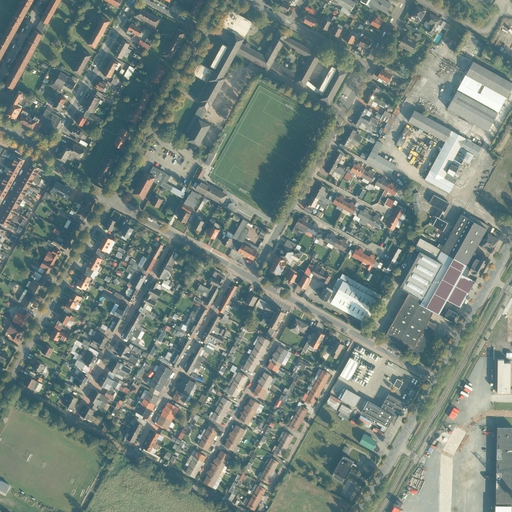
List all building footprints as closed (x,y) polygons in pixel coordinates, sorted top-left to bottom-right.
[(22,0),(18,7),(27,12),(33,0),(22,0)] [(54,11),(60,0),(50,0),(47,7),(54,11)] [(187,4),(179,0),(178,0),(176,5),(184,10),(187,4)] [(199,8),(203,0),(195,0),(193,5),(199,8)] [(356,2),(352,0),(330,0),(350,11),(356,2)] [(354,0),(359,3),(360,1),(369,6),(369,7),(377,11),(378,8),(386,13),(392,2),(387,0),(354,0)] [(287,13),(291,6),(284,2),(283,4),(281,3),(279,6),(281,6),(280,9),(287,13)] [(420,20),(426,10),(416,4),(410,14),(420,20)] [(199,8),(193,5),(188,13),(195,17),(199,8)] [(314,14),(316,11),(306,6),(304,9),(314,14)] [(18,28),(27,12),(18,7),(9,23),(18,28)] [(48,22),(54,11),(47,7),(41,18),(41,19),(47,22),(48,22)] [(135,15),(143,19),(146,12),(139,8),(135,15)] [(234,33),(244,38),(253,22),(230,10),(222,26),(234,33)] [(149,22),(153,15),(146,12),(143,19),(149,22)] [(441,19),(430,12),(424,21),(431,25),(426,32),(431,35),(441,19)] [(315,18),(307,14),(303,21),(311,25),(315,18)] [(370,23),(378,27),(382,20),(381,19),(382,18),(377,15),(376,17),(371,14),(367,20),(371,22),(370,23)] [(105,29),(111,20),(103,15),(97,25),(105,29)] [(156,26),(160,19),(153,15),(149,22),(156,26)] [(326,19),(321,26),(327,29),(330,23),(332,24),(336,17),(333,16),(330,21),(326,19)] [(40,33),(47,22),(41,19),(35,30),(40,33)] [(4,33),(13,37),(18,28),(9,23),(4,33)] [(125,33),(133,37),(135,33),(139,36),(143,30),(131,23),(125,33)] [(93,33),(101,37),(105,29),(97,25),(93,33)] [(333,33),(338,36),(341,31),(345,33),(348,27),(344,25),(342,28),(337,26),(333,33)] [(269,69),(270,67),(295,80),(295,81),(304,87),(323,52),(314,47),(312,49),(287,36),(289,33),(279,27),(265,54),(250,46),(251,44),(247,42),(246,44),(242,42),(244,38),(234,33),(227,45),(223,43),(211,65),(215,67),(214,70),(197,61),(191,73),(207,81),(211,74),(212,74),(209,79),(211,81),(200,100),(202,101),(200,103),(198,108),(206,112),(208,108),(225,77),(224,76),(237,52),(269,69)] [(181,41),(186,32),(178,28),(173,36),(181,41)] [(35,49),(43,34),(40,33),(35,30),(34,29),(26,44),(35,49)] [(351,43),(355,36),(348,32),(344,39),(351,43)] [(0,42),(8,47),(13,37),(4,33),(0,39),(0,42)] [(88,43),(95,47),(101,37),(93,33),(88,43)] [(154,35),(150,33),(145,42),(140,39),(137,44),(147,49),(154,35)] [(416,42),(403,34),(397,45),(410,52),(416,42)] [(511,37),(505,34),(499,44),(511,51),(511,37)] [(176,50),(181,41),(173,36),(168,45),(176,50)] [(366,48),(371,41),(362,36),(358,43),(366,48)] [(122,39),(114,54),(122,58),(130,44),(122,39)] [(29,59),(35,49),(26,44),(20,55),(29,59)] [(171,58),(176,50),(168,45),(163,54),(171,58)] [(78,59),(86,63),(92,54),(84,49),(78,59)] [(137,50),(134,55),(140,59),(143,54),(137,50)] [(24,69),(29,59),(20,55),(15,64),(24,69)] [(80,74),(86,63),(78,59),(72,70),(80,74)] [(106,66),(114,70),(117,64),(109,59),(106,66)] [(511,88),(511,82),(473,60),(446,107),(488,131),(511,88)] [(162,75),(166,68),(159,63),(155,71),(162,75)] [(10,73),(19,78),(24,69),(15,64),(10,73)] [(114,70),(106,66),(102,72),(110,77),(114,70)] [(124,76),(130,79),(135,69),(130,66),(124,76)] [(320,98),(330,103),(348,71),(338,66),(320,98)] [(62,71),(58,68),(49,85),(60,91),(64,84),(72,88),(76,81),(70,78),(71,77),(62,71)] [(384,69),(381,68),(377,76),(378,77),(377,80),(384,84),(386,81),(388,82),(392,74),(388,72),(389,71),(385,69),(384,69)] [(158,83),(162,75),(155,71),(150,79),(158,83)] [(14,88),(19,78),(10,73),(5,83),(14,88)] [(98,80),(95,86),(102,91),(106,84),(98,80)] [(380,89),(373,85),(368,93),(378,98),(380,95),(377,93),(380,89)] [(117,86),(114,92),(120,95),(123,90),(117,86)] [(148,99),(152,92),(144,87),(140,95),(141,95),(148,99)] [(18,89),(6,113),(15,118),(22,105),(18,102),(21,96),(27,100),(29,95),(18,89)] [(378,98),(368,93),(364,101),(370,105),(373,101),(384,107),(386,103),(378,98)] [(86,100),(97,106),(100,100),(89,94),(86,100)] [(56,100),(63,104),(66,99),(58,95),(56,100)] [(144,108),(149,100),(148,99),(141,95),(136,103),(144,108)] [(52,106),(60,110),(63,104),(56,100),(52,106)] [(97,106),(86,100),(83,106),(91,110),(93,108),(95,109),(97,106)] [(140,116),(144,108),(136,103),(132,111),(139,115),(140,116)] [(362,103),(357,114),(376,124),(378,120),(371,116),(371,117),(369,116),(371,112),(369,110),(371,108),(362,103)] [(18,120),(26,124),(30,116),(27,114),(28,111),(23,108),(21,112),(22,113),(18,120)] [(202,120),(206,112),(198,108),(183,135),(187,137),(186,140),(198,147),(210,125),(202,120)] [(62,118),(46,109),(39,122),(41,123),(37,130),(49,137),(52,136),(62,118)] [(387,110),(381,118),(387,122),(393,114),(387,110)] [(127,119),(135,123),(139,115),(132,111),(131,111),(127,119)] [(482,146),(414,111),(408,122),(445,141),(425,180),(449,194),(457,178),(454,176),(463,161),(472,166),(482,146)] [(30,116),(26,124),(33,128),(37,121),(38,121),(40,118),(32,113),(30,116)] [(93,113),(91,116),(102,122),(103,119),(93,113)] [(78,114),(74,122),(82,125),(85,118),(78,114)] [(376,124),(357,114),(351,124),(358,128),(361,122),(367,125),(366,126),(373,130),(376,124)] [(70,133),(80,138),(83,132),(73,127),(70,133)] [(122,148),(131,132),(122,127),(113,144),(122,148)] [(357,131),(349,127),(344,135),(355,140),(357,137),(354,135),(357,131)] [(410,135),(411,135),(413,132),(406,128),(401,136),(407,139),(410,135)] [(355,140),(344,135),(339,145),(347,149),(350,143),(357,147),(359,143),(355,140)] [(377,154),(383,144),(377,140),(366,160),(391,174),(396,164),(377,154)] [(72,150),(69,154),(79,159),(85,150),(75,144),(71,150),(72,150)] [(63,145),(57,157),(65,162),(69,154),(72,150),(71,150),(63,145)] [(9,157),(12,152),(6,149),(3,154),(9,157)] [(360,156),(365,159),(370,150),(367,149),(364,154),(362,152),(360,156)] [(205,162),(209,165),(216,153),(211,150),(205,162)] [(336,151),(329,163),(343,170),(345,166),(339,163),(343,155),(336,151)] [(112,165),(116,157),(108,152),(103,161),(112,165)] [(15,158),(14,160),(22,165),(25,160),(13,153),(11,156),(15,158)] [(19,170),(22,165),(14,160),(12,163),(9,161),(7,163),(19,170)] [(107,174),(112,165),(103,161),(99,170),(107,174)] [(9,168),(8,170),(17,174),(19,170),(7,163),(6,166),(9,168)] [(343,170),(329,163),(325,171),(332,175),(334,171),(344,176),(346,172),(343,170)] [(350,171),(360,176),(364,169),(362,168),(363,165),(358,163),(357,165),(354,163),(350,171)] [(29,169),(37,173),(38,171),(44,174),(46,172),(31,164),(29,169)] [(145,172),(132,194),(143,200),(153,181),(182,197),(184,193),(167,183),(171,176),(153,166),(149,174),(145,172)] [(195,189),(223,204),(228,194),(199,178),(204,170),(200,167),(193,180),(198,183),(195,189)] [(29,169),(26,173),(41,181),(42,179),(36,175),(37,173),(29,169)] [(371,182),(374,175),(372,173),(373,171),(369,169),(368,171),(364,169),(360,176),(371,182)] [(14,180),(17,174),(8,170),(7,172),(3,170),(2,173),(14,180)] [(102,183),(107,174),(99,170),(94,178),(102,183)] [(0,175),(4,178),(3,180),(11,184),(14,180),(2,173),(1,172),(0,173),(0,175)] [(24,178),(32,183),(33,181),(39,184),(41,181),(26,173),(24,178)] [(385,190),(388,183),(385,181),(386,178),(383,176),(381,179),(379,177),(374,184),(385,190)] [(24,178),(21,183),(38,193),(39,190),(34,187),(30,185),(32,183),(24,178)] [(0,184),(9,189),(11,184),(3,180),(2,182),(0,180),(0,184)] [(74,190),(57,181),(52,191),(68,200),(74,190)] [(18,188),(26,192),(27,191),(36,196),(38,193),(21,183),(18,188)] [(311,195),(328,204),(331,200),(321,195),(326,187),(317,183),(311,195)] [(383,193),(386,195),(387,192),(395,196),(399,188),(396,187),(398,185),(394,183),(393,184),(391,183),(391,184),(388,183),(385,190),(383,193)] [(0,190),(6,194),(9,189),(0,184),(0,190)] [(18,188),(15,193),(31,201),(33,202),(34,200),(25,195),(26,192),(18,188)] [(177,218),(186,223),(201,196),(189,189),(186,193),(189,195),(178,213),(179,214),(177,218)] [(423,210),(419,192),(414,193),(416,200),(412,201),(415,212),(423,210)] [(13,198),(21,202),(22,200),(29,204),(31,201),(15,193),(13,198)] [(443,231),(447,223),(439,218),(443,211),(445,212),(449,203),(434,194),(429,203),(439,209),(435,216),(437,217),(432,225),(443,231)] [(87,195),(81,204),(91,209),(96,200),(87,195)] [(151,203),(158,207),(163,199),(155,195),(154,196),(153,196),(150,200),(152,201),(151,203)] [(311,195),(306,205),(313,209),(313,207),(314,208),(317,203),(326,208),(328,204),(311,195)] [(339,197),(336,196),(332,203),(343,209),(347,201),(343,199),(344,197),(340,195),(339,197)] [(13,198),(10,203),(22,209),(24,207),(19,205),(21,202),(13,198)] [(391,207),(394,201),(388,198),(384,204),(391,207)] [(350,203),(347,201),(343,209),(352,214),(356,207),(353,205),(354,203),(352,201),(350,203)] [(7,208),(16,212),(17,210),(22,213),(24,210),(22,209),(10,203),(7,208)] [(86,218),(91,209),(81,204),(76,213),(81,216),(79,218),(84,220),(85,218),(86,218)] [(392,216),(399,220),(405,210),(397,206),(396,208),(394,207),(392,211),(394,212),(392,216)] [(7,208),(5,212),(18,219),(18,220),(20,217),(14,214),(16,212),(7,208)] [(363,211),(361,209),(357,216),(367,222),(371,215),(367,213),(368,211),(364,209),(363,211)] [(2,217),(10,222),(11,219),(16,222),(18,219),(5,212),(2,217)] [(375,217),(371,215),(367,222),(377,227),(381,220),(379,219),(380,217),(376,215),(375,217)] [(420,305),(433,312),(438,315),(447,300),(460,307),(476,282),(466,277),(470,270),(473,272),(472,274),(478,277),(488,259),(474,252),(489,225),(469,215),(468,218),(461,215),(451,233),(448,231),(438,248),(420,238),(415,248),(442,264),(425,296),(411,289),(409,292),(423,300),(420,305)] [(386,226),(393,230),(399,220),(392,216),(391,218),(390,217),(389,219),(388,218),(385,222),(388,224),(386,226)] [(9,224),(10,222),(2,217),(0,220),(0,222),(12,229),(14,227),(9,224)] [(305,230),(309,223),(305,221),(307,219),(303,217),(302,219),(299,217),(291,231),(296,234),(298,231),(303,234),(305,230)] [(112,230),(116,222),(109,218),(105,227),(112,230)] [(201,231),(205,222),(197,218),(192,226),(201,231)] [(226,235),(221,243),(233,249),(244,228),(248,221),(243,219),(232,238),(226,235)] [(62,230),(66,232),(74,236),(81,223),(77,220),(76,223),(71,221),(67,230),(64,228),(62,230)] [(305,230),(315,236),(319,229),(317,227),(318,225),(314,223),(313,225),(309,223),(305,230)] [(129,237),(133,229),(125,225),(121,234),(129,237)] [(218,240),(223,231),(220,229),(220,230),(212,226),(207,235),(218,240)] [(249,231),(244,228),(233,249),(253,260),(259,248),(244,240),(249,231)] [(263,238),(267,232),(262,229),(259,236),(263,238)] [(63,247),(66,249),(74,236),(66,232),(64,235),(68,238),(63,247)] [(323,240),(333,246),(338,239),(334,237),(335,234),(331,232),(329,235),(327,233),(323,240)] [(491,253),(499,239),(488,233),(480,246),(491,253)] [(15,242),(18,237),(13,234),(10,238),(15,242)] [(113,240),(104,236),(101,242),(109,246),(113,240)] [(62,243),(55,238),(53,242),(60,247),(62,243)] [(333,246),(344,251),(347,244),(345,243),(347,241),(343,238),(341,241),(338,239),(333,246)] [(297,245),(287,239),(285,243),(295,248),(297,245)] [(106,252),(109,246),(101,242),(98,247),(106,252)] [(156,259),(163,245),(159,243),(154,251),(151,249),(148,255),(156,259)] [(283,245),(276,256),(286,262),(287,262),(291,255),(300,259),(303,253),(295,248),(294,251),(284,246),(283,245)] [(396,260),(401,250),(395,246),(393,249),(391,248),(389,252),(391,253),(389,257),(396,260)] [(53,265),(61,251),(54,248),(52,253),(49,251),(44,260),(53,265)] [(352,256),(362,261),(366,255),(362,252),(363,250),(360,248),(358,250),(356,249),(352,256)] [(171,250),(164,263),(171,267),(175,259),(173,258),(176,253),(171,250)] [(94,255),(94,254),(90,261),(99,265),(102,259),(94,255)] [(366,255),(362,261),(368,265),(365,268),(369,270),(371,266),(372,266),(376,260),(374,258),(375,256),(371,254),(370,257),(366,255)] [(149,271),(156,259),(148,255),(141,267),(149,271)] [(286,262),(276,256),(269,270),(279,276),(286,262)] [(390,270),(396,260),(389,257),(387,260),(385,259),(383,263),(385,264),(384,266),(390,270)] [(53,265),(44,260),(40,267),(45,270),(42,275),(46,277),(53,265)] [(96,271),(99,265),(90,261),(87,267),(94,270),(96,271)] [(171,267),(164,263),(157,276),(164,280),(171,267)] [(139,289),(146,276),(132,268),(133,266),(129,264),(125,271),(132,275),(128,283),(134,287),(139,289)] [(303,275),(308,278),(311,273),(314,268),(315,267),(309,264),(305,272),(303,275)] [(326,274),(314,268),(311,273),(323,280),(326,274)] [(300,269),(296,275),(292,282),(297,284),(303,275),(305,272),(300,269)] [(296,275),(290,271),(286,279),(292,282),(296,275)] [(83,273),(80,279),(87,283),(90,277),(84,274),(83,273)] [(331,277),(326,274),(323,280),(322,282),(327,284),(331,277)] [(308,278),(303,275),(297,284),(305,289),(311,279),(308,278)] [(345,275),(330,303),(364,322),(379,294),(345,275)] [(217,293),(224,279),(218,276),(216,278),(213,277),(210,283),(212,284),(210,289),(217,293)] [(28,291),(37,295),(44,282),(40,279),(38,282),(34,279),(28,291)] [(87,283),(80,279),(77,285),(85,289),(88,283),(87,283)] [(154,280),(147,294),(157,299),(161,291),(156,288),(159,283),(154,280)] [(217,293),(210,289),(200,284),(196,292),(202,295),(204,292),(208,294),(204,303),(210,306),(217,293)] [(237,286),(233,284),(225,297),(230,300),(230,299),(235,302),(237,298),(233,296),(237,290),(235,289),(237,286)] [(132,303),(139,289),(134,287),(129,296),(125,295),(123,298),(132,303)] [(324,289),(323,288),(318,296),(326,302),(332,293),(330,292),(332,290),(326,287),(324,289)] [(37,295),(28,291),(21,303),(30,308),(37,295)] [(384,338),(419,357),(437,326),(428,321),(433,312),(420,305),(423,300),(409,292),(384,338)] [(72,293),(69,298),(77,303),(80,297),(72,293)] [(252,306),(257,297),(249,293),(245,302),(252,306)] [(157,299),(147,294),(140,306),(145,308),(147,305),(152,307),(157,299)] [(230,300),(225,297),(218,310),(222,313),(227,305),(231,307),(232,306),(237,308),(238,305),(229,300),(230,300)] [(74,308),(77,303),(69,298),(66,304),(71,307),(74,308)] [(264,310),(268,303),(260,299),(256,305),(264,310)] [(277,329),(285,313),(268,303),(264,310),(273,314),(267,324),(271,326),(276,329),(277,329)] [(122,320),(129,306),(125,304),(120,313),(116,311),(113,315),(122,320)] [(21,306),(13,321),(24,326),(31,314),(27,312),(28,310),(21,306)] [(200,323),(208,310),(203,307),(198,315),(192,312),(189,317),(192,319),(200,323)] [(64,312),(58,321),(66,325),(68,320),(72,322),(74,317),(70,315),(70,316),(68,315),(70,311),(69,310),(65,308),(63,311),(64,312)] [(452,323),(457,314),(448,309),(443,318),(452,323)] [(142,318),(144,314),(138,311),(130,325),(141,330),(143,328),(136,324),(140,317),(142,318)] [(115,332),(122,320),(113,315),(111,320),(115,322),(111,330),(115,332)] [(209,328),(213,331),(218,333),(220,329),(215,326),(220,317),(216,315),(209,328)] [(296,318),(290,328),(295,331),(297,328),(299,329),(304,332),(308,325),(296,318)] [(193,336),(200,323),(192,319),(186,329),(190,331),(189,334),(193,336)] [(16,340),(24,326),(13,321),(6,332),(13,336),(12,338),(16,340)] [(98,326),(97,328),(106,332),(109,326),(104,323),(101,328),(98,326)] [(54,329),(59,332),(62,327),(56,324),(53,329),(54,329)] [(139,333),(141,330),(130,325),(124,337),(128,339),(129,338),(131,339),(133,336),(131,335),(133,330),(139,333)] [(276,329),(271,326),(266,335),(271,337),(276,329)] [(209,328),(202,341),(206,343),(209,336),(221,343),(223,339),(212,332),(213,331),(209,328)] [(54,329),(49,337),(57,341),(59,337),(64,340),(68,334),(62,331),(61,333),(59,332),(54,329)] [(163,340),(167,331),(163,329),(159,338),(163,340)] [(94,337),(105,343),(108,338),(93,330),(90,335),(94,337)] [(317,330),(310,344),(317,348),(325,334),(317,330)] [(261,335),(251,354),(261,360),(262,358),(261,357),(264,352),(265,353),(267,350),(265,349),(270,340),(261,335)] [(105,343),(94,337),(90,345),(95,348),(96,346),(102,349),(105,343)] [(183,354),(190,340),(186,338),(182,346),(179,344),(178,346),(174,344),(171,347),(183,354)] [(331,349),(335,351),(332,355),(336,358),(339,353),(343,345),(336,340),(334,344),(331,349)] [(0,345),(1,344),(0,343),(0,362),(3,365),(9,354),(0,349),(0,345)] [(131,348),(123,344),(121,349),(128,353),(131,348)] [(49,356),(53,349),(45,345),(42,352),(49,356)] [(203,347),(199,345),(192,358),(200,362),(201,361),(203,362),(204,358),(199,355),(203,347)] [(279,345),(276,351),(285,356),(288,351),(288,350),(279,345)] [(183,354),(171,347),(171,348),(175,351),(168,362),(176,367),(183,354)] [(79,355),(94,363),(97,357),(92,355),(93,353),(83,348),(79,355)] [(128,353),(121,349),(118,355),(124,358),(122,361),(134,367),(138,359),(128,353)] [(274,352),(272,355),(273,356),(272,358),(281,363),(285,356),(276,351),(275,353),(274,352)] [(251,354),(249,357),(259,363),(260,361),(259,361),(260,359),(261,360),(251,354)] [(94,363),(79,355),(77,360),(91,368),(94,363)] [(249,357),(243,367),(253,372),(257,364),(258,364),(259,363),(249,357)] [(351,357),(341,375),(350,380),(360,362),(351,357)] [(199,365),(200,362),(192,358),(185,372),(189,374),(193,366),(200,370),(202,367),(199,365)] [(270,358),(269,360),(280,366),(281,363),(272,358),(272,359),(270,358)] [(511,391),(511,361),(507,361),(506,358),(498,358),(498,392),(511,391)] [(132,369),(115,360),(112,365),(129,375),(132,369)] [(270,361),(267,367),(277,372),(280,366),(269,360),(270,361)] [(46,366),(37,361),(32,369),(42,374),(46,366)] [(156,372),(167,378),(172,370),(160,364),(156,372)] [(127,377),(129,375),(112,365),(109,370),(117,375),(117,374),(123,377),(124,376),(127,377)] [(323,370),(305,401),(313,405),(318,396),(318,397),(320,393),(319,393),(324,386),(326,383),(325,383),(330,374),(323,370)] [(238,374),(234,380),(243,385),(248,376),(239,371),(238,374)] [(167,378),(156,372),(149,386),(160,392),(167,378)] [(265,372),(262,377),(271,382),(274,377),(265,372)] [(75,376),(74,378),(85,384),(88,379),(80,374),(78,377),(75,376)] [(103,374),(101,380),(115,387),(119,380),(114,377),(113,379),(103,374)] [(184,376),(179,383),(191,390),(195,382),(184,376)] [(32,379),(27,377),(23,384),(35,390),(39,382),(32,379)] [(136,377),(133,384),(134,385),(132,391),(137,393),(143,379),(136,377)] [(259,378),(258,380),(269,386),(271,382),(262,377),(261,379),(259,378)] [(85,384),(74,378),(71,383),(82,389),(85,384)] [(398,378),(394,385),(400,388),(404,381),(398,378)] [(113,391),(115,387),(101,380),(98,385),(107,390),(109,391),(109,389),(113,391)] [(232,383),(232,384),(241,389),(243,390),(244,388),(242,387),(243,385),(234,380),(232,383)] [(258,380),(258,381),(259,382),(258,384),(267,389),(269,386),(258,380)] [(176,389),(188,395),(191,390),(179,383),(176,389)] [(232,384),(227,392),(237,397),(241,389),(232,384)] [(258,384),(253,393),(262,398),(263,397),(267,389),(258,384)] [(64,398),(74,404),(77,398),(69,393),(71,389),(66,386),(62,392),(66,394),(64,398)] [(347,387),(341,399),(355,407),(362,396),(347,387)] [(176,389),(172,397),(184,403),(188,395),(176,389)] [(104,395),(95,390),(92,396),(106,403),(109,398),(104,395)] [(155,405),(159,398),(148,391),(144,399),(155,405)] [(203,393),(199,401),(206,404),(209,396),(203,393)] [(405,404),(388,395),(380,410),(367,402),(360,414),(377,423),(376,424),(382,427),(379,432),(373,428),(372,430),(383,437),(392,419),(395,421),(405,404)] [(102,411),(106,403),(92,396),(89,401),(98,406),(97,409),(102,411)] [(223,397),(218,406),(227,411),(228,409),(229,410),(230,408),(229,407),(232,402),(223,397)] [(330,397),(326,403),(337,409),(340,403),(330,397)] [(74,404),(64,398),(62,401),(64,403),(63,404),(71,409),(74,404)] [(245,409),(239,419),(248,424),(260,403),(251,398),(246,406),(245,405),(244,408),(245,409)] [(119,399),(117,408),(120,408),(121,405),(125,406),(126,401),(119,399)] [(155,405),(144,399),(141,404),(152,410),(155,405)] [(167,401),(163,408),(175,414),(179,407),(167,401)] [(147,419),(152,410),(141,404),(136,413),(147,419)] [(342,404),(339,410),(340,411),(350,416),(353,409),(342,404)] [(301,405),(297,411),(305,416),(308,409),(301,405)] [(84,411),(94,417),(95,415),(93,414),(95,410),(87,406),(84,411)] [(218,406),(216,409),(226,415),(227,413),(226,412),(227,411),(218,406)] [(160,414),(172,420),(175,414),(163,408),(160,414)] [(216,409),(211,418),(220,423),(224,415),(226,416),(226,415),(216,409)] [(94,417),(84,411),(81,416),(91,422),(94,417)] [(297,411),(295,416),(303,420),(304,419),(303,418),(305,416),(297,411)] [(350,416),(340,411),(338,415),(347,420),(350,416)] [(160,414),(156,422),(167,428),(172,420),(160,414)] [(295,416),(289,426),(296,430),(301,422),(302,422),(303,420),(295,416)] [(192,429),(193,430),(197,420),(193,418),(191,423),(187,422),(179,437),(182,439),(185,433),(189,434),(192,429)] [(138,434),(143,425),(136,422),(134,426),(132,425),(129,430),(138,434)] [(210,424),(207,429),(216,434),(219,429),(210,424)] [(230,435),(224,446),(233,451),(245,429),(236,425),(232,432),(231,431),(229,434),(230,435)] [(511,511),(511,426),(498,426),(496,511),(511,511)] [(148,438),(157,443),(159,444),(161,440),(157,438),(160,433),(153,429),(148,438)] [(207,429),(203,436),(214,442),(214,440),(213,440),(216,434),(207,429)] [(133,443),(138,434),(129,430),(127,434),(129,435),(127,439),(133,443)] [(286,431),(282,438),(290,442),(293,436),(286,431)] [(440,432),(430,450),(435,453),(445,435),(440,432)] [(373,449),(378,440),(365,433),(360,443),(373,449)] [(173,448),(181,451),(182,447),(187,449),(188,446),(184,443),(185,441),(173,436),(171,440),(175,442),(173,448)] [(203,436),(201,439),(211,444),(212,443),(213,443),(214,442),(203,436)] [(148,438),(143,447),(150,451),(152,446),(155,447),(157,443),(148,438)] [(282,438),(274,452),(282,457),(286,448),(287,448),(289,445),(288,444),(290,442),(282,438)] [(201,439),(198,445),(208,450),(211,444),(201,439)] [(346,454),(350,448),(345,445),(342,451),(346,454)] [(164,457),(170,459),(173,453),(168,450),(164,457)] [(208,473),(207,475),(216,480),(230,455),(221,450),(216,459),(215,458),(213,461),(214,462),(210,470),(208,470),(207,473),(208,473)] [(197,451),(185,472),(195,477),(199,470),(200,470),(202,467),(200,467),(206,456),(197,451)] [(343,479),(355,459),(344,453),(332,473),(343,479)] [(271,457),(265,468),(273,472),(274,471),(279,462),(271,457)] [(265,468),(263,472),(270,477),(272,474),(273,472),(265,468)] [(412,482),(420,487),(428,473),(420,468),(412,482)] [(263,472),(259,478),(267,483),(270,477),(263,472)] [(207,475),(203,482),(212,487),(216,480),(207,475)] [(1,480),(0,481),(0,489),(6,493),(10,485),(1,480)] [(258,484),(255,490),(263,494),(266,489),(258,484)] [(255,490),(252,495),(260,499),(263,494),(255,490)] [(252,495),(250,499),(258,504),(260,499),(252,495)] [(414,496),(409,509),(414,511),(420,498),(414,496)] [(254,510),(258,504),(250,499),(246,505),(254,510)] [(401,508),(404,502),(397,499),(394,505),(401,508)]
